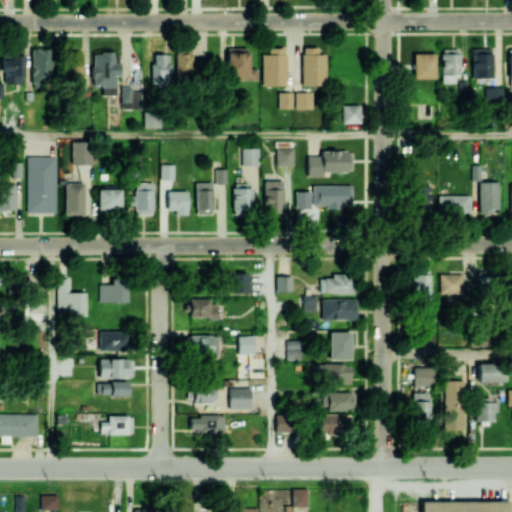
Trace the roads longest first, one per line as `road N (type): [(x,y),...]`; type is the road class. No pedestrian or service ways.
road 1 (residential): [(0,246),(511,244)]
road 2 (residential): [(0,21),(511,20)]
road 3 (residential): [(381,470),(383,0)]
road 4 (tertiary): [(0,469),(381,470)]
road 5 (residential): [(160,469),(160,246)]
road 6 (tertiary): [(381,470),(511,469)]
